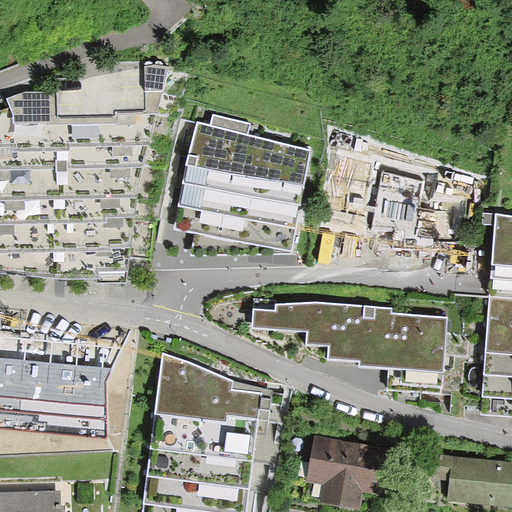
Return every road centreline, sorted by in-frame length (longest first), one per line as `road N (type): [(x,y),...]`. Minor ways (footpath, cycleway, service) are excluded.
road 1 (residential): [(511,443),(399,417),(160,320),(0,303)]
road 2 (residential): [(160,0),(166,19),(157,27),(0,79)]
